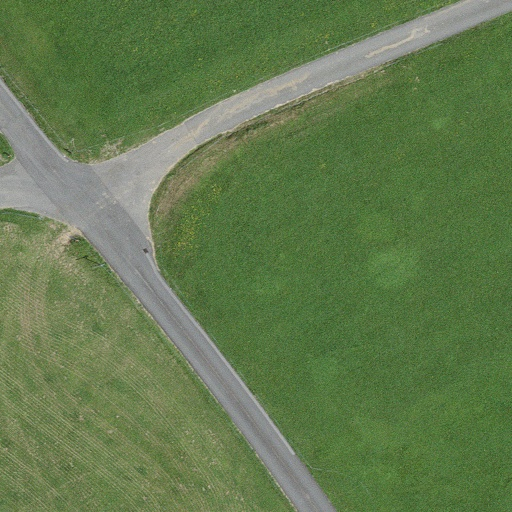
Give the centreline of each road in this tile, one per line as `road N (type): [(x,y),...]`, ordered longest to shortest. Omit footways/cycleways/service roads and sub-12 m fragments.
road 1 (unclassified): [(76,193),(262,99),(503,0)]
road 2 (unclassified): [(313,511),(76,193)]
